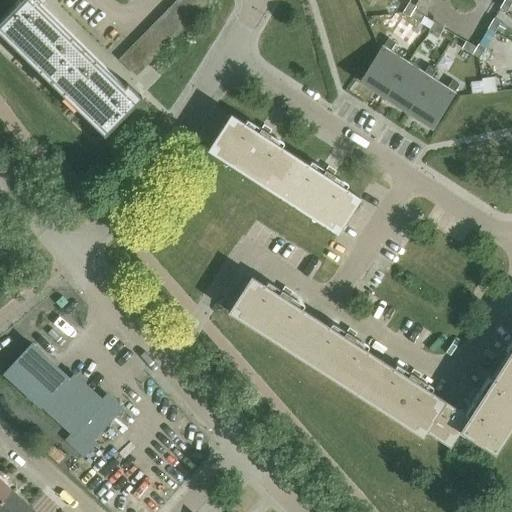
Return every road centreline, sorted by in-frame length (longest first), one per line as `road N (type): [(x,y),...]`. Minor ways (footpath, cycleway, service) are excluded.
road 1 (residential): [(332,305),(451,377),(511,280)]
road 2 (residential): [(73,258),(209,90),(222,63)]
road 3 (residential): [(169,365),(244,248),(332,305)]
road 4 (residential): [(412,179),(222,63)]
road 5 (residential): [(412,179),(332,305)]
road 6 (tertiary): [(169,365),(73,258)]
road 7 (residential): [(93,511),(0,431)]
